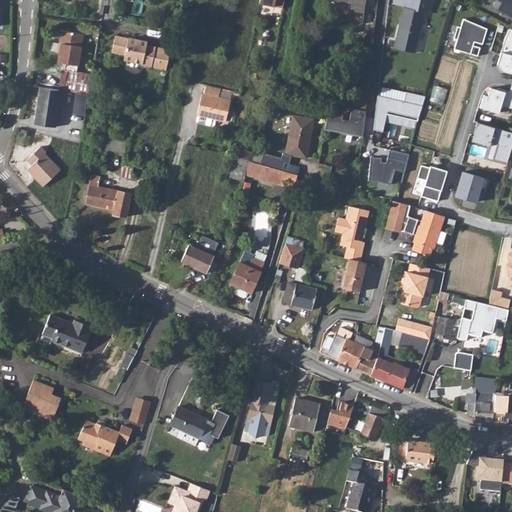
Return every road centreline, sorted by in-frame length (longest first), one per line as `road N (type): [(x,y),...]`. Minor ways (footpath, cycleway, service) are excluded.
road 1 (residential): [(0,178),(77,253),(464,428),(511,433)]
road 2 (residential): [(26,0),(15,105),(0,147)]
